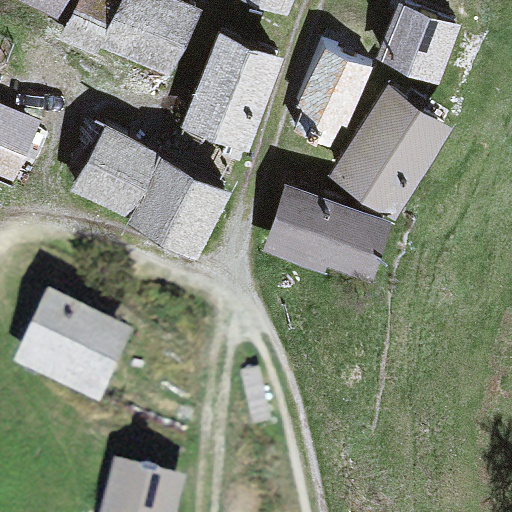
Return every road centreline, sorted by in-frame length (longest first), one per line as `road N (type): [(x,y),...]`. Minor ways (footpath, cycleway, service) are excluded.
road 1 (track): [(225,281),(259,133),(314,0)]
road 2 (track): [(309,511),(268,335),(225,281)]
road 3 (track): [(225,281),(204,511)]
